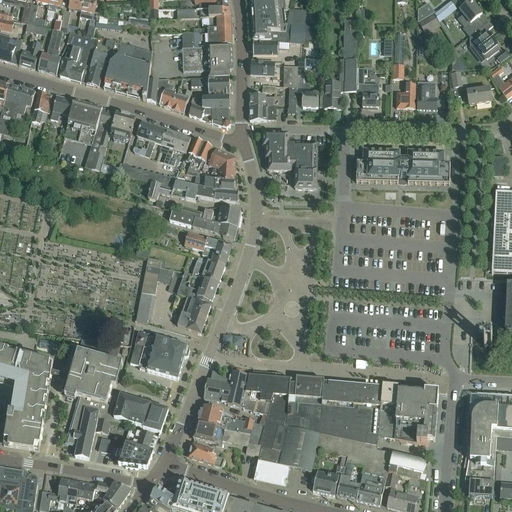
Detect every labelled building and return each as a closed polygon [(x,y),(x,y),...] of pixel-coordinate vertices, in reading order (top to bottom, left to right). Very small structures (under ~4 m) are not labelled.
[(28,2),(28,0),(16,0),(14,7),(24,9),(25,5),(27,5),(28,2)] [(50,0),(49,6),(50,7),(49,13),(57,14),(57,11),(60,12),(62,5),(62,0),(50,0)] [(83,0),(70,0),(69,11),(81,13),(82,13),(84,0),(83,0)] [(81,13),(80,19),(90,21),(87,38),(90,39),(93,39),(95,28),(96,24),(98,25),(100,15),(94,14),(96,3),(84,0),(82,13),(81,13)] [(228,0),(194,0),(195,5),(199,5),(199,12),(209,11),(230,10),(228,0)] [(289,12),(290,0),(250,0),(251,11),(250,11),(251,16),(253,16),(253,19),(251,19),(251,24),(252,24),(253,36),(252,36),(252,41),(253,41),(253,43),(271,43),(271,34),(285,35),(287,27),(285,27),(283,12),(289,12)] [(159,12),(158,1),(150,1),(151,12),(159,12)] [(482,16),(471,2),(459,11),(463,17),(458,21),(464,29),(463,31),(469,38),(489,22),(485,17),(482,19),(480,17),(482,16)] [(451,3),(434,16),(440,24),(457,11),(451,3)] [(434,14),(428,5),(418,12),(418,25),(434,14)] [(34,27),(37,14),(38,7),(32,6),(29,20),(27,26),(34,27)] [(199,12),(179,12),(179,20),(209,19),(231,19),(230,10),(209,11),(199,12)] [(159,22),(159,12),(151,12),(151,22),(159,22)] [(320,26),(305,25),(306,13),(290,12),(287,27),(285,35),(271,34),(271,43),(253,43),(253,58),(278,58),(278,44),(304,46),(304,41),(320,41),(320,26)] [(0,20),(11,23),(13,16),(0,13),(0,20)] [(71,14),(64,13),(62,23),(60,33),(67,34),(71,14)] [(434,17),(420,25),(425,34),(439,26),(434,17)] [(231,19),(209,19),(209,27),(217,27),(217,29),(231,29),(231,19)] [(0,20),(0,31),(12,34),(14,23),(0,20)] [(489,22),(469,38),(468,38),(483,57),(484,57),(487,60),(500,50),(488,35),(486,33),(493,28),(489,22)] [(356,87),(356,71),(357,63),(357,23),(344,23),(343,62),(339,62),(339,85),(325,84),(324,110),(341,111),(342,100),(339,99),(339,95),(344,94),(344,95),(356,95),(356,87)] [(36,28),(34,35),(44,37),(46,30),(36,28)] [(194,34),(182,34),(182,35),(183,50),(209,49),(208,46),(218,46),(218,47),(232,47),(231,29),(217,29),(217,30),(208,30),(208,35),(201,35),(201,34),(194,34)] [(47,75),(59,33),(53,32),(49,50),(47,57),(43,56),(38,73),(47,75)] [(58,60),(60,53),(63,34),(59,33),(47,75),(56,78),(61,61),(58,60)] [(60,79),(81,85),(81,84),(86,86),(98,40),(93,39),(90,39),(87,38),(77,36),(73,35),(70,35),(67,45),(75,47),(74,49),(73,49),(71,55),(67,54),(65,62),(63,61),(62,67),(61,72),(62,72),(60,79)] [(0,61),(16,66),(21,50),(23,43),(17,41),(15,48),(8,46),(10,39),(0,36),(0,61)] [(86,86),(98,89),(99,89),(99,88),(108,55),(118,58),(121,45),(98,40),(86,86)] [(34,72),(42,46),(33,44),(30,55),(23,54),(19,67),(34,72)] [(110,66),(104,90),(128,96),(128,94),(143,98),(143,101),(147,102),(149,82),(150,68),(151,55),(121,46),(118,59),(110,66)] [(230,79),(229,72),(233,72),(232,49),(184,50),(184,73),(210,72),(210,79),(229,79),(230,79)] [(274,78),(274,64),(251,63),(251,77),(274,78)] [(493,68),(489,63),(482,68),(486,73),(493,68)] [(403,81),(404,67),(393,67),(393,81),(403,81)] [(494,80),(503,73),(499,68),(490,76),(494,80)] [(297,90),(297,78),(297,69),(284,69),(283,89),(289,89),(297,90)] [(367,71),(364,71),(356,71),(356,87),(364,87),(364,77),(367,77),(367,71)] [(461,88),(459,74),(452,75),(454,89),(461,88)] [(208,79),(191,80),(191,87),(208,87),(208,79)] [(230,100),(229,79),(210,79),(208,79),(208,87),(209,100),(230,100)] [(511,79),(498,90),(507,101),(511,97),(511,79)] [(147,102),(155,105),(157,91),(158,81),(149,82),(147,102)] [(158,81),(157,91),(165,93),(160,106),(160,107),(172,112),(177,95),(172,94),(173,88),(167,86),(169,81),(158,81)] [(0,109),(2,110),(10,87),(0,83),(0,109)] [(303,95),(302,110),(310,110),(310,111),(316,111),(316,110),(318,110),(318,95),(310,95),(310,85),(304,85),(303,95)] [(397,94),(396,110),(415,111),(416,86),(404,85),(404,95),(397,94)] [(417,100),(417,111),(437,112),(437,100),(434,100),(435,85),(418,85),(417,100)] [(31,108),(35,94),(10,87),(2,110),(0,119),(0,147),(0,148),(4,136),(12,138),(17,115),(23,116),(26,107),(31,108)] [(363,90),(363,110),(378,110),(379,87),(370,87),(370,91),(363,90)] [(491,104),(489,90),(480,91),(480,87),(467,89),(467,93),(469,107),(491,104)] [(296,116),(297,90),(289,89),(288,110),(287,115),(296,116)] [(177,95),(172,112),(184,116),(191,94),(187,92),(185,98),(177,95)] [(38,95),(32,124),(40,125),(40,123),(45,124),(48,115),(52,98),(52,97),(45,96),(38,95)] [(274,109),(274,108),(274,99),(266,99),(266,97),(250,97),(250,108),(274,109)] [(57,99),(51,121),(58,123),(59,118),(62,120),(63,116),(70,118),(74,103),(57,99)] [(230,100),(209,100),(193,101),(190,108),(192,108),(205,112),(230,112),(230,100)] [(66,134),(64,140),(73,142),(84,145),(92,147),(103,111),(101,111),(95,109),(94,109),(83,106),(82,106),(76,104),(74,103),(70,118),(66,134)] [(230,128),(230,112),(205,112),(192,108),(189,118),(227,131),(230,128)] [(274,108),(274,109),(250,108),(250,124),(267,123),(267,122),(276,122),(276,108),(274,108)] [(92,147),(85,169),(100,174),(105,157),(107,148),(109,139),(116,116),(116,115),(103,111),(92,147)] [(116,116),(109,139),(129,144),(135,122),(136,121),(122,117),(116,116)] [(142,125),(137,139),(149,144),(154,129),(142,125)] [(146,152),(144,158),(149,160),(154,145),(161,148),(166,133),(154,129),(149,144),(146,152)] [(166,133),(161,148),(168,150),(166,158),(163,165),(168,166),(171,159),(173,152),(179,137),(166,133)] [(317,156),(317,145),(294,145),(295,142),(292,139),(288,138),(288,137),(264,136),(263,149),(266,149),(266,155),(279,155),(317,156)] [(179,137),(173,152),(186,156),(191,141),(179,137)] [(194,141),(185,162),(191,165),(190,167),(198,171),(202,162),(205,163),(212,149),(194,140),(194,141)] [(212,149),(205,163),(209,164),(208,166),(214,169),(212,173),(212,181),(234,184),(234,182),(236,161),(216,151),(212,149)] [(411,186),(428,186),(450,187),(450,166),(445,166),(443,166),(443,155),(429,155),(412,154),(408,154),(408,160),(399,159),(399,154),(395,154),(378,153),(364,153),(364,164),(361,164),(357,164),(356,184),(378,185),(394,185),(411,186)] [(316,191),(317,156),(279,155),(266,155),(266,161),(267,161),(267,163),(269,165),(269,173),(291,173),(291,167),(295,167),(295,191),(316,191)] [(503,179),(504,159),(492,159),(491,178),(503,179)] [(122,171),(120,177),(121,177),(132,180),(131,170),(131,167),(123,165),(122,171)] [(103,167),(101,174),(120,179),(121,177),(120,177),(122,171),(103,167)] [(190,167),(186,176),(199,178),(201,172),(198,171),(190,167)] [(167,177),(167,189),(173,190),(175,183),(177,179),(173,178),(167,179),(167,177)] [(196,179),(194,187),(203,189),(205,190),(208,191),(233,193),(234,184),(212,181),(196,179)] [(173,192),(171,198),(186,201),(195,203),(196,199),(214,202),(237,205),(239,193),(233,193),(208,191),(205,190),(203,189),(194,187),(183,185),(175,183),(173,190),(173,192)] [(152,185),(148,200),(157,202),(159,195),(171,198),(173,192),(173,190),(167,189),(161,187),(155,186),(152,185)] [(511,195),(496,194),(492,275),(511,276),(511,195)] [(65,203),(63,211),(70,213),(73,205),(65,203)] [(237,230),(241,213),(236,212),(221,209),(219,219),(213,218),(211,224),(237,230)] [(193,220),(203,222),(204,216),(199,215),(182,210),(180,217),(193,220)] [(134,212),(132,219),(148,223),(150,216),(134,212)] [(203,222),(211,224),(213,218),(213,214),(205,212),(204,216),(203,222)] [(203,222),(193,220),(180,217),(172,214),(170,224),(192,230),(192,231),(223,239),(223,241),(234,243),(237,230),(211,224),(203,222)] [(225,268),(232,248),(223,245),(188,236),(186,248),(203,254),(202,257),(209,259),(208,262),(225,268)] [(219,285),(225,268),(215,264),(208,262),(198,259),(192,276),(202,280),(219,285)] [(163,263),(148,261),(146,269),(161,272),(163,263)] [(146,269),(145,278),(159,281),(161,272),(146,269)] [(218,287),(218,286),(219,286),(219,285),(202,280),(185,274),(177,295),(188,299),(208,306),(215,285),(218,286),(218,287)] [(143,286),(143,287),(157,290),(159,281),(145,278),(143,286)] [(511,286),(508,287),(507,301),(504,300),(503,319),(506,319),(506,333),(511,334),(511,336),(511,286)] [(143,287),(141,297),(156,298),(157,290),(143,287)] [(140,301),(139,308),(153,310),(156,298),(141,297),(140,301)] [(211,307),(208,306),(188,299),(184,309),(186,310),(184,316),(192,319),(193,317),(206,322),(206,321),(204,321),(205,316),(207,317),(211,307)] [(139,308),(138,314),(152,316),(153,310),(139,308)] [(138,314),(136,320),(147,322),(150,322),(152,316),(138,314)] [(206,322),(193,317),(192,319),(184,316),(182,321),(180,320),(177,328),(187,331),(201,336),(204,326),(202,325),(204,321),(206,322)] [(139,368),(139,371),(178,382),(184,360),(185,360),(188,359),(190,353),(188,350),(187,350),(188,349),(138,335),(135,347),(135,348),(130,365),(130,366),(139,368)] [(492,342),(491,340),(488,344),(484,340),(483,341),(486,345),(483,348),(484,349),(488,346),(491,349),(492,348),(489,345),(492,342)] [(0,348),(0,384),(13,388),(4,441),(9,441),(8,448),(34,452),(35,445),(40,446),(51,377),(70,382),(71,378),(52,373),(52,372),(48,371),(50,363),(0,348)] [(75,459),(89,462),(98,419),(113,424),(120,401),(110,398),(119,365),(78,353),(71,378),(70,382),(66,395),(80,399),(79,405),(76,404),(74,411),(77,411),(67,445),(77,447),(75,459)] [(207,381),(204,401),(227,406),(227,407),(242,409),(243,409),(243,411),(265,414),(259,447),(261,448),(272,450),(278,427),(286,428),(290,381),(283,381),(283,376),(255,374),(255,378),(250,378),(231,373),(228,385),(207,381)] [(290,381),(286,428),(303,432),(307,382),(307,380),(296,380),(296,382),(290,381)] [(307,382),(303,432),(320,436),(324,386),(324,382),(307,380),(307,382)] [(320,436),(316,453),(342,459),(341,464),(346,465),(353,467),(364,469),(363,474),(386,479),(388,480),(389,475),(390,471),(389,470),(388,470),(391,454),(377,451),(378,448),(365,445),(367,436),(378,438),(382,389),(329,385),(329,387),(324,386),(320,436)] [(382,389),(378,438),(394,441),(398,391),(382,389)] [(398,391),(394,441),(416,446),(427,445),(427,443),(433,443),(434,443),(435,442),(436,430),(436,427),(436,424),(436,422),(437,420),(437,418),(437,415),(437,411),(437,409),(438,408),(438,405),(438,403),(438,400),(438,399),(439,397),(439,394),(437,394),(434,394),(398,391)] [(467,471),(465,480),(470,481),(469,498),(468,498),(468,499),(470,499),(478,500),(483,500),(493,500),(496,451),(497,440),(508,441),(511,441),(511,398),(487,397),(487,400),(488,408),(487,408),(486,408),(483,409),(481,409),(478,411),(477,412),(475,414),(473,416),(472,418),(472,420),(471,438),(471,446),(470,452),(468,466),(467,471)] [(168,412),(120,398),(120,401),(113,424),(114,424),(123,426),(123,423),(131,426),(130,428),(135,430),(136,427),(143,429),(161,435),(168,412)] [(202,407),(198,422),(210,426),(210,428),(219,430),(226,431),(251,436),(254,422),(246,420),(245,424),(222,419),(223,413),(220,412),(202,407)] [(100,422),(97,434),(108,437),(111,425),(100,422)] [(194,439),(193,441),(216,446),(215,448),(221,449),(222,442),(247,448),(246,455),(258,458),(261,448),(259,447),(249,445),(251,436),(226,431),(219,430),(210,428),(210,426),(198,422),(197,427),(197,429),(194,439)] [(259,458),(258,462),(260,463),(290,469),(311,474),(315,460),(316,453),(320,436),(303,432),(286,428),(278,427),(272,450),(261,448),(258,458),(259,458)] [(154,454),(159,439),(131,430),(126,445),(131,447),(154,454)] [(102,440),(98,453),(111,456),(114,443),(102,440)] [(497,440),(496,451),(508,453),(508,441),(497,440)] [(126,445),(125,445),(124,448),(118,467),(126,468),(125,470),(138,471),(138,469),(147,470),(154,454),(131,447),(126,445)] [(212,457),(214,452),(192,445),(189,457),(190,457),(191,459),(191,460),(221,470),(224,461),(212,457)] [(390,471),(389,475),(420,482),(421,475),(423,467),(422,467),(423,463),(412,460),(392,455),(389,468),(390,468),(389,470),(390,471)] [(317,474),(313,493),(335,498),(339,478),(341,479),(345,480),(347,470),(345,469),(346,465),(341,464),(340,468),(341,468),(339,474),(336,473),(335,478),(317,474)] [(256,465),(251,485),(283,492),(288,472),(277,469),(256,465)] [(341,479),(336,498),(356,502),(360,487),(349,485),(353,467),(346,465),(345,469),(347,470),(345,480),(341,479)] [(0,511),(33,511),(38,482),(38,480),(37,478),(35,477),(33,476),(31,476),(29,477),(27,478),(23,476),(24,473),(0,468),(0,511)] [(360,487),(356,502),(380,508),(386,479),(363,474),(360,487)] [(388,480),(386,488),(394,490),(397,477),(389,475),(388,480)] [(420,489),(420,483),(410,480),(408,487),(420,489)] [(65,510),(71,483),(61,481),(58,497),(49,495),(49,494),(42,493),(39,511),(48,511),(50,502),(64,505),(64,509),(65,510)] [(77,500),(79,484),(71,483),(65,510),(68,510),(70,506),(76,507),(77,500)] [(158,490),(151,502),(166,511),(172,511),(174,510),(180,511),(225,511),(230,500),(230,498),(181,483),(175,501),(158,490)] [(94,501),(96,492),(95,492),(96,488),(79,484),(77,500),(93,503),(94,501)] [(118,511),(127,500),(131,494),(114,486),(113,488),(98,484),(97,492),(96,492),(94,501),(100,502),(100,501),(104,503),(118,511)] [(511,486),(501,486),(500,500),(511,501),(511,486)] [(397,511),(403,511),(407,497),(391,493),(387,509),(397,511)] [(414,511),(418,500),(407,497),(403,511),(414,511)] [(270,511),(230,500),(225,511),(270,511)]
